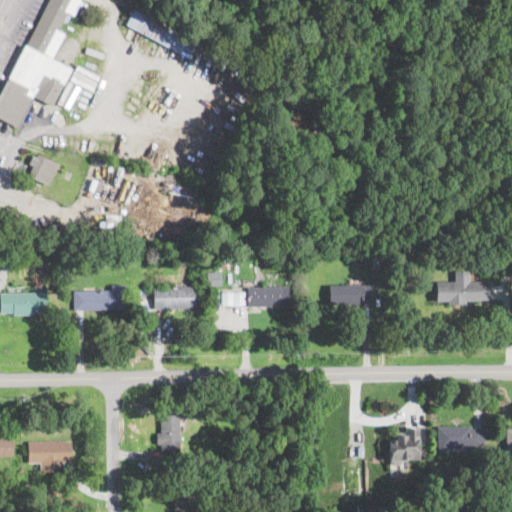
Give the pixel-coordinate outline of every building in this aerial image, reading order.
[(51,59),(70,14),(73,16),(79,0),(42,0),(0,99),(0,119),(18,127),(32,96),(53,105),(69,66),(51,59)] [(124,27),(179,52),(187,35),(132,10),(124,27)] [(56,161),(33,155),(26,178),(50,184),(56,161)] [(14,250),(0,250),(0,267),(14,267),(14,250)] [(453,280),(434,281),(435,302),(490,301),(490,280),(468,280),(468,269),(452,270),(453,280)] [(206,270),(207,284),(220,284),(219,270),(206,270)] [(371,303),(371,283),(328,283),(328,303),(371,303)] [(280,304),(280,285),(245,285),(245,304),(280,304)] [(198,286),(152,286),(152,309),(198,309),(198,286)] [(220,303),(243,304),(244,291),(221,290),(220,303)] [(0,292),(0,313),(46,313),(46,292),(0,292)] [(124,309),(124,292),(75,292),(75,309),(124,309)] [(179,414),(158,414),(157,451),(178,451),(179,414)] [(484,449),(484,425),(437,425),(437,449),(484,449)] [(387,461),(419,461),(419,426),(402,426),(402,434),(387,434),(387,461)] [(12,436),(0,436),(0,456),(12,456),(12,436)] [(39,471),(62,471),(62,463),(71,463),(71,441),(27,441),(27,463),(39,463),(39,471)] [(170,491),(173,511),(194,511),(191,488),(170,491)]
